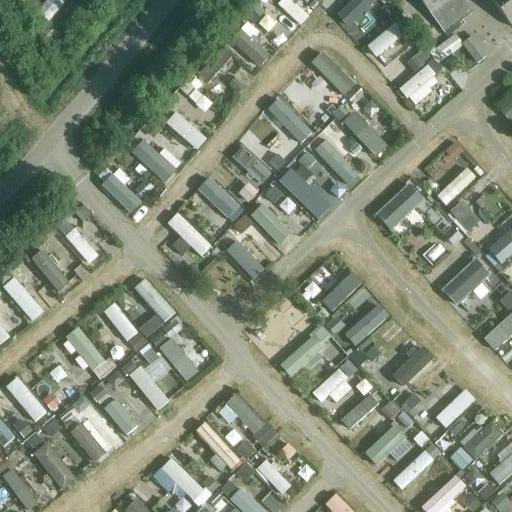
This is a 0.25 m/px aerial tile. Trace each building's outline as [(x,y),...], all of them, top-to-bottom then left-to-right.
[(43,29),(66,0),(48,0),(32,19),(43,29)] [(271,16),(285,0),(269,0),(262,8),(271,16)] [(354,0),(337,17),(347,28),(377,0),(354,0)] [(511,0),(420,0),(449,37),(462,26),(460,23),(473,13),(463,0),(491,0),(511,26),(511,0)] [(272,24),(252,7),(244,17),(264,34),(272,24)] [(439,64),(462,47),(454,36),(431,54),(439,64)] [(264,63),(270,54),(249,38),(243,47),(264,63)] [(485,58),(470,39),(462,45),(477,65),(485,58)] [(327,66),(355,91),(367,77),(326,41),(299,72),(325,94),(329,90),(316,79),(327,66)] [(418,44),(402,58),(416,74),(432,59),(418,44)] [(207,85),(230,59),(221,51),(198,76),(207,85)] [(406,101),(441,71),(432,60),(426,65),(427,67),(398,91),(406,101)] [(304,81),(295,86),(303,101),(312,96),(304,81)] [(195,105),(202,98),(185,83),(178,90),(195,105)] [(365,99),(377,107),(384,96),(373,88),(365,99)] [(508,122),(511,118),(511,101),(500,113),(508,122)] [(159,120),(195,152),(203,143),(209,136),(195,124),(193,126),(178,113),(175,117),(168,111),(159,120)] [(387,148),(354,113),(342,125),(375,160),(387,148)] [(125,170),(133,162),(128,158),(139,146),(132,140),(121,152),(123,154),(116,163),(125,170)] [(132,157),(163,185),(172,175),(141,147),(132,157)] [(269,176),(269,175),(242,149),(232,159),(262,188),(266,183),(264,181),(269,176)] [(355,179),(327,150),(318,158),(346,187),(355,179)] [(454,202),(483,175),(473,164),(444,191),(454,202)] [(226,217),(228,214),(235,207),(207,180),(197,190),(226,217)] [(103,189),(132,218),(140,210),(111,181),(103,189)] [(290,193),(319,222),(328,212),(310,194),(313,191),(308,186),(305,189),(300,183),(290,193)] [(381,228),(417,193),(408,183),(371,217),(381,228)] [(478,234),(503,211),(495,202),(470,225),(478,234)] [(250,204),(236,220),(245,229),(260,213),(250,204)] [(111,241),(82,208),(72,217),(87,234),(83,237),(89,243),(92,241),(101,250),(111,241)] [(447,220),(437,210),(427,220),(436,230),(447,220)] [(173,229),(200,256),(208,247),(181,220),(173,229)] [(274,220),(237,253),(253,270),(289,237),(274,220)] [(511,238),(497,251),(498,252),(489,260),(498,271),(511,258),(511,238)] [(460,281),(481,264),(466,245),(445,262),(460,281)] [(31,261),(58,294),(69,285),(42,252),(31,261)] [(331,314),(361,284),(351,274),(321,304),(331,314)] [(131,288),(155,316),(166,307),(141,279),(131,288)] [(4,291),(30,322),(41,312),(15,282),(4,291)] [(479,330),(511,300),(511,296),(506,290),(471,320),(479,330)] [(103,314),(125,343),(136,335),(114,306),(103,314)] [(355,345),(389,317),(379,306),(346,333),(355,345)] [(494,353),(511,336),(511,314),(483,341),(494,353)] [(0,345),(9,339),(0,327),(0,345)] [(105,359),(86,334),(77,342),(96,366),(105,359)] [(311,339),(279,367),(290,379),(307,364),(311,368),(321,359),(318,355),(322,351),(311,339)] [(158,350),(185,383),(198,374),(171,341),(158,350)] [(380,378),(406,354),(398,345),(372,369),(380,378)] [(38,365),(64,398),(77,389),(50,355),(38,365)] [(409,406),(443,374),(434,364),(399,396),(409,406)] [(99,369),(89,379),(108,399),(118,390),(99,369)] [(130,378),(149,403),(159,395),(140,370),(130,378)] [(337,371),(312,395),(320,404),(346,380),(337,371)] [(88,384),(77,393),(90,408),(101,398),(88,384)] [(13,394),(33,417),(42,410),(22,386),(13,394)] [(132,427),(144,416),(121,390),(109,400),(132,427)] [(370,396),(340,422),(348,431),(378,405),(370,396)] [(225,406),(253,435),(262,426),(234,397),(225,406)] [(433,439),(464,410),(455,401),(425,430),(433,439)] [(405,416),(418,423),(423,413),(410,406),(405,416)] [(101,450),(115,439),(93,410),(79,421),(101,450)] [(63,427),(87,457),(98,448),(74,418),(63,427)] [(0,443),(11,434),(0,421),(0,443)] [(238,462),(205,424),(195,433),(230,472),(231,471),(234,475),(245,465),(240,460),(238,462)] [(473,462),(501,436),(491,424),(483,431),(480,428),(475,433),(477,436),(462,450),(473,462)] [(393,428),(367,453),(375,462),(401,437),(393,428)] [(30,447),(49,475),(61,467),(41,439),(30,447)] [(255,453),(245,442),(235,451),(245,462),(255,453)] [(424,453),(392,482),(400,491),(432,462),(424,453)] [(491,494),(511,476),(511,456),(481,483),(491,494)] [(197,490),(169,462),(161,470),(177,486),(173,491),(179,497),(183,492),(189,498),(197,490)] [(256,470),(281,496),(290,488),(265,462),(256,470)] [(1,479),(26,511),(27,511),(37,505),(11,471),(1,479)] [(455,479),(421,510),(422,511),(447,511),(453,505),(450,501),(463,488),(455,479)] [(197,491),(189,499),(194,504),(195,504),(199,507),(210,496),(211,497),(220,487),(215,482),(201,495),(197,491)] [(231,502),(241,511),(259,511),(239,493),(231,502)] [(125,511),(145,511),(135,502),(125,511)]
